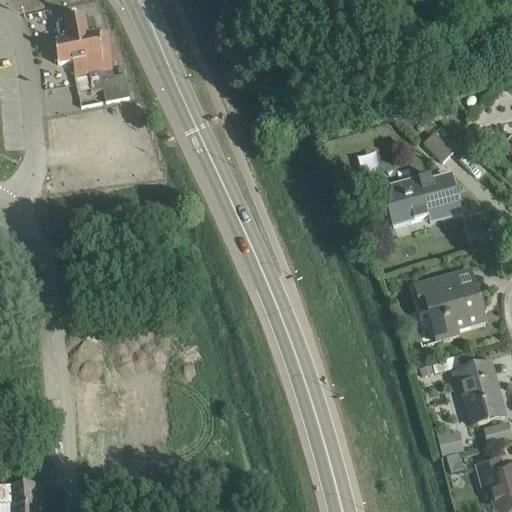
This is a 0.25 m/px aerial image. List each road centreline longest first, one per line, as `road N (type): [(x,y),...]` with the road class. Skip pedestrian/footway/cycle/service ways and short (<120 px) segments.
road 1 (tertiary): [(342,511),(281,316),(139,0)]
road 2 (unclassified): [(73,511),(48,292),(39,257),(6,215)]
road 3 (unclassified): [(6,215),(35,163),(27,53),(0,5)]
